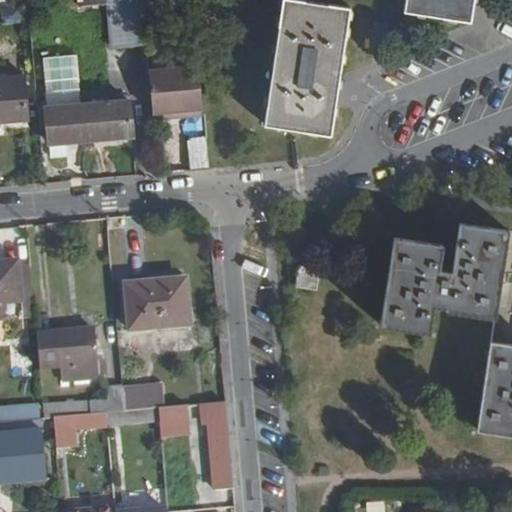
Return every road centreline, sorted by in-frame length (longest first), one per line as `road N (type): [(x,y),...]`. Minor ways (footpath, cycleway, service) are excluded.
road 1 (residential): [(231,187),(256,511)]
road 2 (residential): [(231,187),(340,176),(511,114)]
road 3 (residential): [(0,207),(231,187)]
